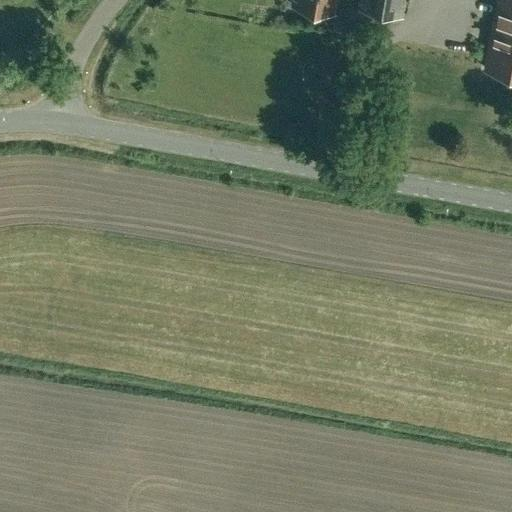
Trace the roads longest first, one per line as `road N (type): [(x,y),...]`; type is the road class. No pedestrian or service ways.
road 1 (tertiary): [(511,207),(57,126)]
road 2 (unclassified): [(57,126),(80,51),(122,0)]
